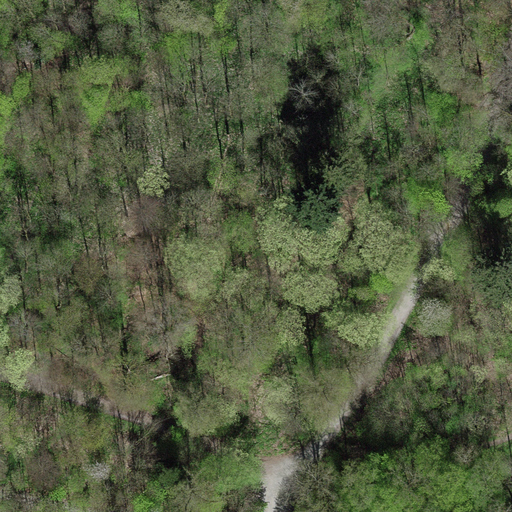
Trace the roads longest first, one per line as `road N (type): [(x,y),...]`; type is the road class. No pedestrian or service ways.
road 1 (track): [(511,73),(362,386),(314,454),(266,485)]
road 2 (track): [(0,371),(208,443),(245,460),(266,485)]
